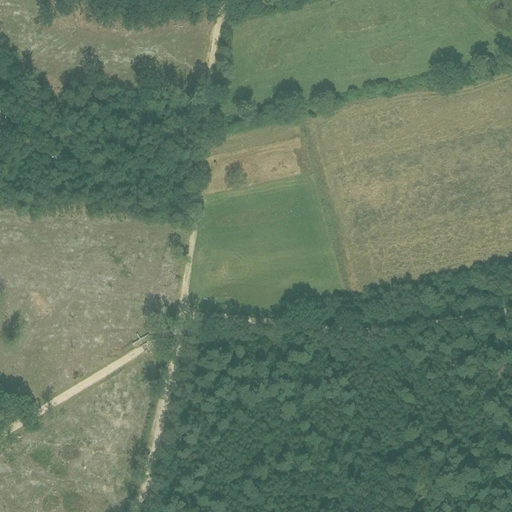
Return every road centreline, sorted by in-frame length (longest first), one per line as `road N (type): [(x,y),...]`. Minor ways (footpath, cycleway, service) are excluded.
road 1 (track): [(511,311),(381,330),(206,317),(181,323)]
road 2 (track): [(181,323),(223,0)]
road 3 (track): [(181,323),(0,436)]
road 4 (track): [(181,323),(138,511)]
